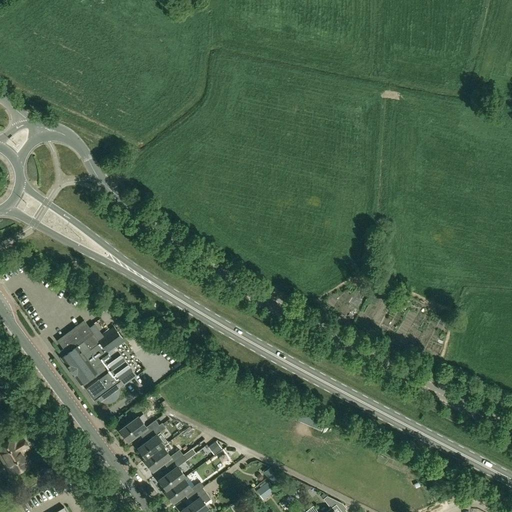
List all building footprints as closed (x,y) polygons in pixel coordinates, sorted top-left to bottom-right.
[(62,357),(82,384),(85,388),(85,387),(95,400),(98,398),(99,398),(102,402),(107,403),(111,403),(116,401),(119,398),(120,393),(120,389),(118,384),(121,381),(119,378),(128,371),(119,359),(110,365),(109,364),(107,365),(94,347),(101,342),(109,353),(125,341),(115,326),(98,338),(85,320),(58,340),(68,353),(62,357)] [(321,431),(324,424),(298,412),(295,419),(321,431)] [(146,435),(162,423),(159,425),(155,420),(146,426),(139,417),(121,430),(129,441),(139,433),(143,437),(146,435)] [(147,458),(163,446),(165,445),(157,435),(166,428),(162,423),(146,435),(150,440),(139,448),(147,458)] [(14,474),(30,464),(22,451),(28,448),(22,437),(16,441),(14,437),(13,438),(12,435),(15,434),(12,428),(9,430),(6,424),(0,428),(0,439),(1,439),(3,444),(0,445),(0,452),(8,466),(9,466),(14,474)] [(190,426),(189,426),(184,430),(188,436),(194,432),(190,426)] [(163,462),(167,466),(183,455),(179,449),(170,456),(163,446),(147,458),(145,459),(153,470),(163,462)] [(186,477),(178,466),(187,459),(183,455),(167,466),(171,472),(160,479),(168,489),(184,478),(186,477)] [(270,466),(264,471),(271,481),(277,476),(270,466)] [(184,494),(187,498),(204,486),(200,481),(191,488),(184,478),(168,489),(166,491),(174,501),(184,494)] [(275,489),(268,481),(256,490),(262,498),(275,489)] [(204,486),(187,498),(188,498),(189,497),(193,502),(182,510),(183,511),(202,511),(208,507),(205,503),(211,499),(207,492),(203,487),(204,486)] [(324,499),(333,511),(331,511),(336,511),(345,506),(343,503),(328,496),(324,499)]
